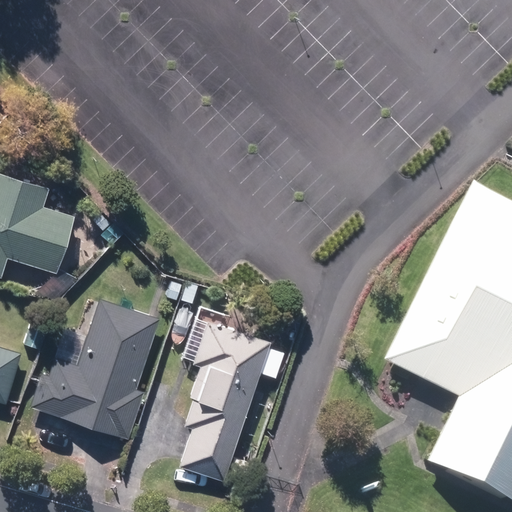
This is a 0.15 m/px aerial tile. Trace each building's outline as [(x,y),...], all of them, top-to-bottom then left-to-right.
[(49,189),(0,173),(0,268),(2,261),(51,277),(69,220),(42,211),(49,189)] [(453,402),(421,474),(505,511),(511,511),(511,215),(463,193),(383,370),(453,402)] [(123,438),(158,319),(94,300),(79,352),(58,346),(49,378),(35,374),(24,410),(101,432),(123,438)] [(49,321),(34,315),(22,345),(37,351),(49,321)] [(222,481),(265,340),(202,321),(186,371),(198,375),(182,427),(187,428),(175,467),(222,481)] [(0,404),(1,405),(14,351),(0,347),(0,404)]
